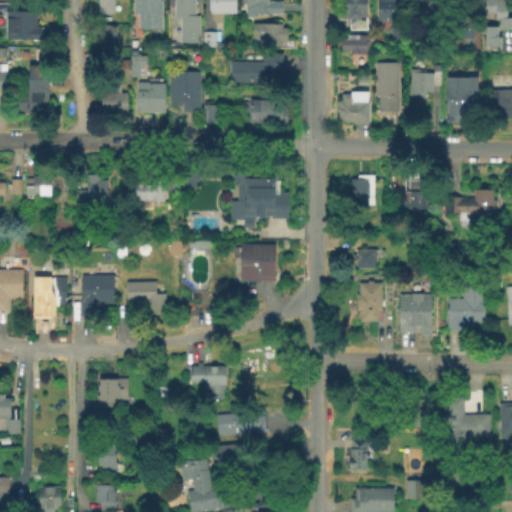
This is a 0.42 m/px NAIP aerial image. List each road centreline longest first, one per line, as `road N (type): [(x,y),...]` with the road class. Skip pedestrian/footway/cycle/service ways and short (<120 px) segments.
road 1 (tertiary): [(313,0),(314,511)]
road 2 (residential): [(314,309),(153,344),(0,341)]
road 3 (residential): [(258,144),(0,138)]
road 4 (residential): [(511,148),(312,146)]
road 5 (residential): [(511,362),(314,361)]
road 6 (residential): [(72,0),(82,139)]
